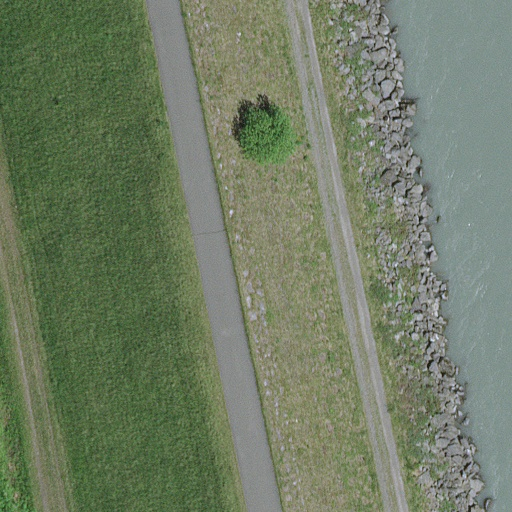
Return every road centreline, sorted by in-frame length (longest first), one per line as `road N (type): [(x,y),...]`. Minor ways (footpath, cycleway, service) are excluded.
road 1 (track): [(295,0),(393,511)]
road 2 (track): [(163,0),(261,511)]
